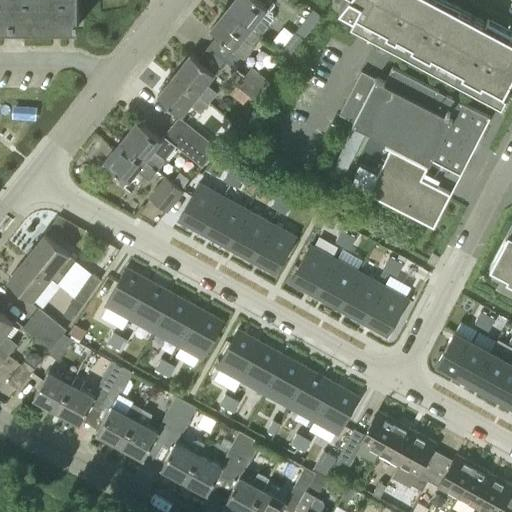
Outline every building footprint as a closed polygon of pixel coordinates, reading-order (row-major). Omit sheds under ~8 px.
[(12,0),(0,0),(0,25),(13,26),(12,0)] [(78,26),(78,0),(12,0),(13,26),(78,26)] [(233,0),(227,8),(260,34),(273,19),(272,12),(269,9),(274,3),(270,0),(233,0)] [(344,0),(344,1),(359,9),(356,15),(504,94),(511,79),(511,31),(489,19),(486,23),(485,22),(461,10),(463,7),(449,0),(344,0)] [(211,29),(217,34),(206,46),(235,69),(255,45),(253,43),(260,34),(227,8),(211,29)] [(301,24),(294,32),(304,39),(310,31),(301,24)] [(289,58),(304,39),(294,32),(280,50),(289,58)] [(190,54),(174,74),(208,101),(215,92),(205,84),(214,73),(190,54)] [(251,66),(243,76),(262,91),(270,82),(251,66)] [(385,81),(377,77),(361,69),(339,114),(354,121),(353,123),(430,162),(432,159),(462,174),(491,117),(392,66),(385,81)] [(208,101),(174,74),(157,95),(181,114),(189,105),(199,113),(208,101)] [(262,91),(243,76),(236,85),(255,100),(262,91)] [(173,127),(209,157),(217,147),(180,118),(173,127)] [(137,120),(121,140),(157,169),(166,158),(153,149),(161,139),(137,120)] [(209,157),(173,127),(165,137),(202,166),(209,157)] [(157,169),(121,140),(104,161),(128,180),(136,170),(145,177),(153,167),(157,170),(157,169)] [(452,198),(422,183),(428,171),(392,153),(370,197),(435,231),(452,198)] [(340,179),(344,172),(333,167),(330,174),(340,179)] [(230,168),(224,178),(231,182),(237,172),(230,168)] [(237,172),(231,182),(238,186),(244,176),(237,172)] [(167,209),(182,190),(165,176),(150,195),(167,209)] [(198,182),(178,219),(203,232),(223,196),(198,182)] [(277,194),(271,205),(278,209),(284,198),(277,194)] [(223,196),(203,232),(227,245),(247,209),(223,196)] [(284,198),(278,209),(285,212),(291,202),(284,198)] [(247,209),(227,245),(251,259),(271,223),(247,209)] [(271,223),(251,259),(275,272),(295,236),(271,223)] [(511,223),(490,264),(508,274),(507,276),(511,279),(511,223)] [(341,230),(335,240),(342,244),(348,234),(341,230)] [(26,255),(50,275),(67,289),(84,267),(67,253),(68,252),(44,233),(26,255)] [(348,234),(342,244),(349,248),(355,237),(348,234)] [(310,244),(290,280),(314,294),(334,258),(310,244)] [(50,275),(26,255),(8,277),(33,297),(50,275)] [(389,256),(383,267),(390,270),(396,260),(389,256)] [(334,258),(314,294),(339,307),(359,271),(334,258)] [(396,260),(390,270),(397,274),(403,264),(396,260)] [(125,267),(106,303),(130,316),(150,280),(125,267)] [(359,271),(339,307),(363,321),(383,284),(359,271)] [(90,272),(74,297),(83,303),(100,279),(90,272)] [(150,280),(130,316),(154,330),(174,294),(150,280)] [(383,284),(363,321),(387,334),(407,298),(383,284)] [(174,294),(154,330),(178,343),(198,307),(174,294)] [(83,303),(74,297),(66,308),(76,314),(83,303)] [(38,307),(31,316),(58,338),(62,333),(66,329),(38,307)] [(198,307),(178,343),(202,356),(223,321),(198,307)] [(480,311),(475,321),(481,325),(487,315),(480,311)] [(0,312),(0,348),(6,353),(13,345),(2,335),(12,322),(0,312)] [(487,315),(481,325),(488,329),(494,319),(487,315)] [(58,338),(31,316),(22,326),(49,349),(58,338)] [(76,324),(71,333),(81,339),(86,329),(76,324)] [(237,329),(217,365),(242,378),(262,342),(237,329)] [(113,331),(107,342),(114,346),(120,335),(113,331)] [(455,331),(437,362),(455,372),(472,340),(455,331)] [(62,333),(58,338),(49,349),(47,352),(57,359),(73,339),(62,333)] [(120,335),(114,346),(121,350),(127,339),(120,335)] [(472,340),(455,372),(473,381),(490,350),(472,340)] [(262,342),(242,378),(266,392),(286,356),(262,342)] [(490,350),(473,381),(490,391),(508,360),(490,350)] [(286,356),(266,392),(290,405),(310,369),(286,356)] [(161,357),(155,368),(162,372),(168,361),(161,357)] [(17,388),(34,367),(24,359),(7,380),(17,388)] [(110,387),(122,366),(111,360),(100,381),(110,387)] [(511,362),(508,360),(490,391),(508,401),(511,393),(511,362)] [(168,361),(162,372),(169,376),(175,365),(168,361)] [(122,366),(110,387),(121,393),(133,372),(122,366)] [(310,369),(290,405),(315,419),(335,383),(310,369)] [(67,370),(62,378),(48,370),(33,397),(56,409),(75,375),(67,370)] [(83,380),(75,375),(56,409),(79,422),(94,395),(79,387),(83,380)] [(335,383),(315,419),(338,432),(358,396),(335,383)] [(225,393),(219,403),(226,407),(232,397),(225,393)] [(167,433),(185,401),(175,395),(157,427),(167,433)] [(232,397),(226,407),(233,411),(239,401),(232,397)] [(196,407),(185,401),(167,433),(178,439),(196,407)] [(126,413),(112,405),(97,432),(120,444),(140,407),(132,402),(126,413)] [(140,407),(120,444),(143,457),(158,430),(146,424),(152,413),(140,407)] [(378,409),(364,433),(354,427),(337,459),(351,467),(359,454),(373,462),(379,453),(397,420),(378,409)] [(272,419),(267,430),(274,434),(280,423),(272,419)] [(415,430),(397,420),(379,453),(397,463),(415,430)] [(238,457),(249,436),(238,430),(227,451),(238,457)] [(435,440),(415,430),(397,463),(417,474),(412,484),(420,489),(431,470),(421,464),(435,440)] [(296,432),(290,443),(298,447),(304,436),(296,432)] [(259,441),(249,436),(238,457),(248,463),(259,441)] [(304,436),(298,447),(305,451),(311,440),(304,436)] [(192,440),(189,447),(176,440),(161,467),(184,479),(199,453),(204,443),(196,439),(192,440)] [(323,450),(313,467),(327,474),(337,457),(323,450)] [(456,496),(474,463),(455,452),(442,476),(431,470),(420,489),(422,490),(428,480),(456,496)] [(222,465),(199,453),(184,479),(207,492),(222,465)] [(494,474),(474,463),(456,496),(476,507),(494,474)] [(293,487),(303,493),(315,472),(304,466),(293,487)] [(258,471),(252,481),(240,474),(224,502),(243,511),(248,511),(262,487),(263,487),(269,477),(258,471)] [(511,485),(511,483),(494,474),(476,507),(485,511),(506,511),(499,508),(511,485)] [(372,494),(379,498),(386,485),(378,481),(372,494)] [(339,498),(347,502),(354,489),(346,485),(339,498)] [(262,487),(248,511),(278,511),(285,500),(263,487),(262,487)]
